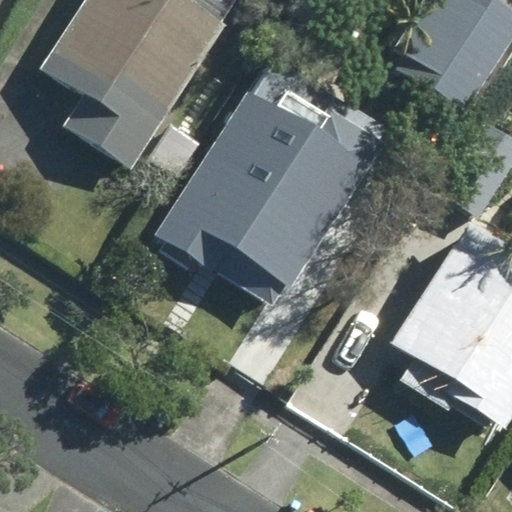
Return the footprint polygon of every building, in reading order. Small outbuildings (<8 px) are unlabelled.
[(174,8),(179,0),(71,0),(25,79),(68,104),(50,135),(124,179),(211,30),(174,8)] [(505,32),(453,0),(426,0),(377,80),(448,124),(505,32)] [(139,248),(200,287),(217,261),(272,297),(371,142),(306,101),(294,120),(241,87),(139,248)] [(511,153),(511,150),(475,129),(433,200),(471,222),(511,153)] [(511,274),(449,237),(377,355),(430,386),(423,398),(492,439),(511,406),(511,274)]
